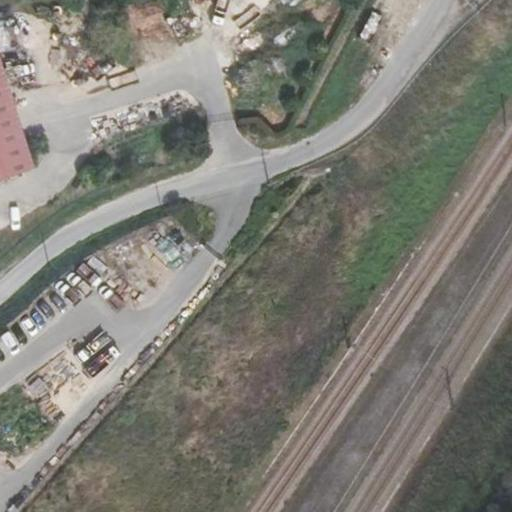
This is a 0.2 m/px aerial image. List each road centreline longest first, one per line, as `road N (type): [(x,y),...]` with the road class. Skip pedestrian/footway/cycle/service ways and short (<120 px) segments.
road 1 (unclassified): [(443,0),(385,92),(343,132),(78,229),(0,290)]
road 2 (unknown): [(242,174),(216,105),(195,89),(132,102),(84,123),(47,178),(0,207)]
